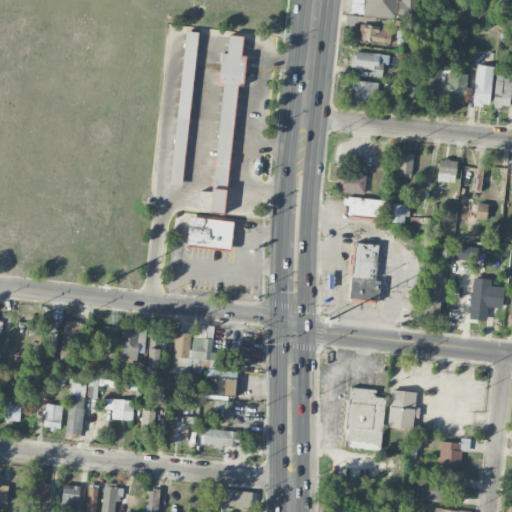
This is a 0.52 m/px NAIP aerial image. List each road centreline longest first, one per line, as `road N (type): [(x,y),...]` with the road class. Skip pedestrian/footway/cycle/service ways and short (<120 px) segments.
road 1 (residential): [(291,487),(0,449)]
road 2 (residential): [(282,320),(0,285)]
road 3 (tertiary): [(511,352),(282,320)]
road 4 (residential): [(511,137),(307,116)]
road 5 (primary): [(305,326),(312,170),(304,146)]
road 6 (primary): [(282,320),(280,466),(291,487)]
road 7 (residential): [(508,352),(490,511)]
road 8 (primary): [(318,0),(304,146)]
